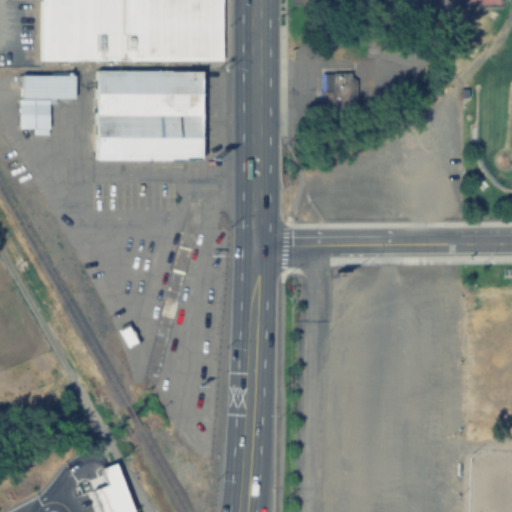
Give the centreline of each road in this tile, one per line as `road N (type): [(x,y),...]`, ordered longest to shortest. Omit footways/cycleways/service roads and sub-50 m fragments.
road 1 (primary): [(254,511),(263,341),(253,211)]
road 2 (tertiary): [(511,244),(254,248)]
road 3 (primary): [(253,211),(252,0)]
